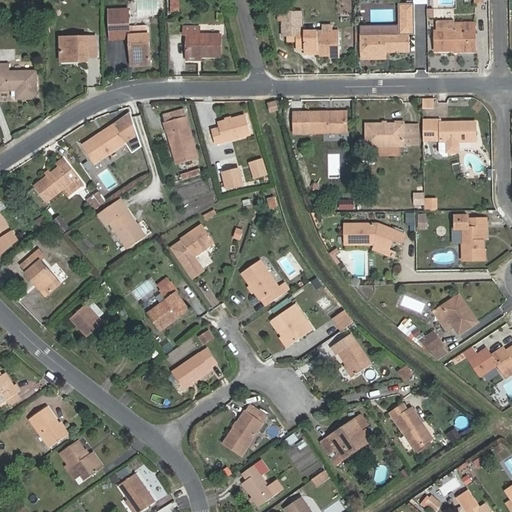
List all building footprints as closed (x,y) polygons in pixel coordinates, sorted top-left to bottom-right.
[(416,3),(400,3),(400,24),(400,33),(362,33),(362,54),(387,54),(387,47),(393,47),(393,50),(411,50),(411,34),(416,34),(416,3)] [(129,6),(110,7),(111,36),(130,35),(130,45),(134,45),(134,63),(150,63),(149,32),(130,32),(129,6)] [(301,12),(283,12),(283,37),(296,37),(296,46),(305,46),(305,49),(318,49),(318,54),(329,54),(339,54),(339,32),(332,32),(332,26),(322,26),(322,32),(306,32),(306,28),(301,28),(301,12)] [(471,50),(471,30),(477,30),(476,22),(454,22),(454,29),(436,30),(436,47),(455,46),(455,51),(471,50)] [(400,24),(362,25),(362,33),(400,33),(400,24)] [(187,56),(202,56),(223,57),(222,35),(202,34),(202,26),(184,26),(184,35),(187,35),(187,56)] [(96,36),(61,37),(61,57),(76,57),(76,61),(91,61),(90,57),(97,57),(96,36)] [(38,70),(10,71),(10,63),(0,63),(0,90),(17,91),(17,100),(39,99),(38,70)] [(437,106),(437,96),(425,96),(424,106),(437,106)] [(277,101),(277,100),(268,104),(270,113),(280,110),(277,101)] [(295,133),(347,133),(347,114),(327,114),(327,112),(296,113),(295,133)] [(247,115),(218,122),(220,128),(213,130),(216,143),(252,135),(247,115)] [(166,122),(178,164),(199,158),(187,116),(166,122)] [(459,142),(477,142),(477,122),(442,122),(442,120),(433,120),(432,141),(442,141),(442,142),(448,143),(448,150),(459,150),(459,142)] [(367,146),(405,146),(405,123),(367,124),(367,146)] [(94,164),(127,143),(116,126),(102,136),(101,134),(82,146),(94,164)] [(250,160),(256,178),(270,173),(265,156),(250,160)] [(66,161),(35,185),(49,202),(79,178),(66,161)] [(200,169),(181,175),(183,179),(202,173),(200,169)] [(243,184),(239,170),(224,174),(227,188),(243,184)] [(97,207),(105,202),(100,194),(92,199),(97,207)] [(267,198),(270,210),(277,208),(273,196),(267,198)] [(0,257),(20,241),(13,231),(12,231),(0,212),(0,202),(2,201),(0,197),(0,257)] [(111,223),(128,249),(147,236),(121,200),(100,215),(108,225),(111,223)] [(425,201),(425,209),(437,209),(437,201),(425,201)] [(214,207),(203,214),(206,220),(217,214),(214,207)] [(34,212),(38,218),(43,215),(38,209),(34,212)] [(422,224),(431,225),(431,217),(422,217),(422,224)] [(485,260),(484,240),(483,230),(488,230),(488,219),(468,219),(468,226),(463,227),(464,261),(485,260)] [(202,224),(181,239),(183,241),(190,250),(179,258),(192,278),(205,269),(196,256),(215,242),(202,224)] [(379,224),(345,224),(345,245),(375,244),(375,243),(391,250),(398,231),(379,224)] [(26,273),(35,283),(38,280),(49,293),(62,283),(42,260),(46,256),(40,249),(21,265),(27,272),(26,273)] [(339,249),(330,254),(338,265),(342,263),(337,256),(342,253),(339,249)] [(242,274),(260,301),(267,296),(272,303),(290,290),(285,283),(279,287),(261,260),(242,274)] [(317,278),(311,282),(316,289),(322,285),(317,278)] [(162,330),(190,310),(177,293),(179,291),(172,282),(161,290),(168,299),(149,312),(162,330)] [(441,308),(459,335),(478,322),(469,309),(465,311),(456,298),(441,308)] [(101,315),(105,311),(94,299),(90,302),(101,315)] [(70,319),(87,337),(104,322),(87,303),(70,319)] [(295,305),(272,321),(283,337),(289,347),(313,330),(295,305)] [(347,311),(336,319),(344,331),(355,324),(347,311)] [(418,328),(411,333),(416,339),(423,334),(418,328)] [(345,366),(353,378),(373,364),(352,334),(332,348),(337,355),(340,353),(348,364),(345,366)] [(289,347),(283,337),(281,339),(287,348),(289,347)] [(425,349),(439,360),(450,353),(440,339),(425,349)] [(471,347),(464,352),(469,360),(477,356),(471,347)] [(469,360),(479,376),(496,365),(501,373),(511,365),(511,347),(508,350),(510,352),(507,354),(503,348),(490,356),(486,349),(477,356),(469,360)] [(194,383),(212,371),(211,369),(217,364),(207,348),(172,372),(183,388),(193,381),(194,383)] [(407,367),(399,373),(406,382),(414,376),(407,367)] [(3,376),(0,371),(0,396),(4,394),(8,400),(18,394),(21,392),(17,384),(15,386),(6,373),(3,376)] [(8,400),(12,406),(22,399),(18,394),(8,400)] [(251,403),(246,410),(265,423),(269,416),(251,403)] [(391,414),(416,450),(430,440),(420,426),(423,423),(413,408),(408,411),(404,405),(391,414)] [(30,419),(50,448),(69,435),(48,406),(30,419)] [(246,410),(223,444),(242,457),(265,423),(246,410)] [(349,453),(360,445),(362,448),(371,442),(356,419),(347,425),(348,428),(338,435),(336,432),(321,443),(329,455),(335,450),(342,461),(351,456),(349,453)] [(264,435),(270,426),(265,423),(259,431),(264,435)] [(73,462),(81,475),(81,476),(87,472),(90,476),(104,467),(93,452),(86,456),(84,453),(87,451),(78,439),(60,452),(69,465),(73,462)] [(430,440),(416,450),(419,454),(433,444),(430,440)] [(227,459),(219,458),(218,466),(225,467),(227,459)] [(270,470),(263,460),(255,466),(262,476),(270,470)] [(260,506),(285,489),(279,479),(270,486),(262,476),(255,466),(243,474),(248,481),(244,483),(260,506)] [(119,486),(136,511),(141,511),(155,502),(136,474),(119,486)] [(423,502),(435,511),(444,502),(431,491),(423,502)] [(467,491),(457,497),(467,511),(491,511),(486,505),(480,509),(467,491)] [(90,496),(84,501),(88,507),(95,503),(90,496)] [(311,511),(301,498),(285,510),(286,511),(311,511)]
